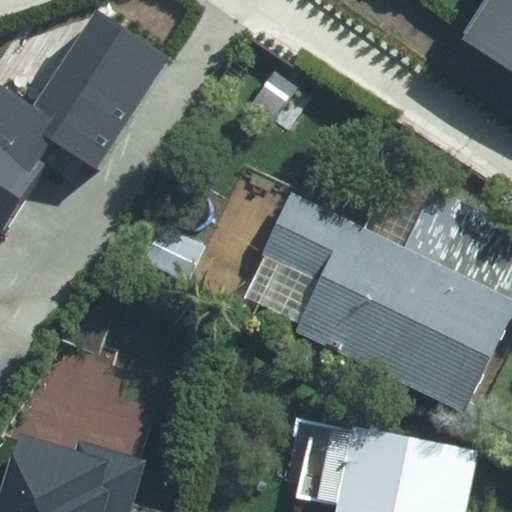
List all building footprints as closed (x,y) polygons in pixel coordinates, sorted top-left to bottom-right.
[(0,68),(0,209),(11,217),(62,137),(102,162),(177,42),(110,0),(91,0),(34,90),(0,68)] [(511,0),(492,0),(455,59),(511,94),(511,0)] [(327,93),(262,59),(233,113),(298,148),(327,93)] [(392,259),(290,206),(263,258),(316,285),(293,329),(450,409),(511,289),(511,248),(422,202),(392,259)] [(229,251),(157,213),(128,268),(201,306),(229,251)] [(157,409),(98,390),(78,451),(137,470),(157,409)] [(337,437),(320,511),(460,511),(470,466),(337,437)] [(0,511),(102,511),(111,478),(0,450),(0,511)]
